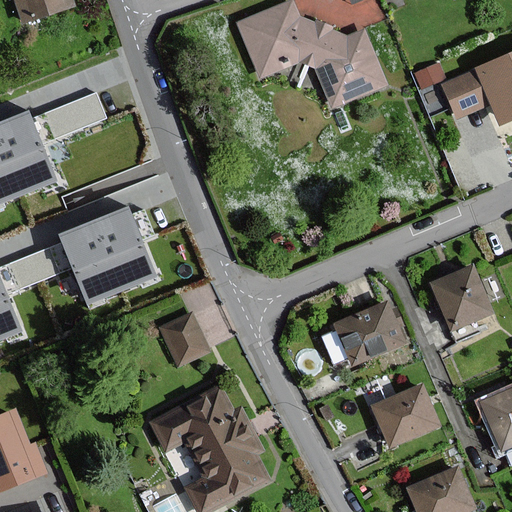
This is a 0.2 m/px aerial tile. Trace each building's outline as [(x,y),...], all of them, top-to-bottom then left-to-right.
[(71,0),(17,0),(25,22),(73,6),(71,0)] [(368,31),(355,37),(335,30),(337,27),(320,21),(319,23),(304,18),(298,2),(242,25),(264,78),(302,63),(320,69),(335,107),(390,84),(368,31)] [(511,56),(444,84),(458,118),(492,104),(501,127),(511,122),(511,56)] [(96,95),(31,121),(40,144),(105,118),(96,95)] [(0,201),(55,180),(40,144),(31,121),(28,114),(7,122),(0,124),(0,201)] [(90,301),(154,276),(139,239),(131,218),(127,209),(114,214),(103,219),(92,223),(81,227),(64,234),(67,243),(76,265),(90,301)] [(144,212),(131,218),(139,239),(153,234),(144,212)] [(0,280),(5,293),(76,265),(67,243),(0,270),(0,280)] [(473,269),(436,284),(454,328),(491,313),(473,269)] [(0,337),(20,330),(5,293),(0,280),(0,337)] [(340,325),(356,362),(405,341),(389,303),(340,325)] [(192,315),(162,329),(179,365),(209,351),(192,315)] [(375,407),(391,446),(439,426),(422,387),(375,407)] [(220,390),(155,424),(168,449),(187,439),(208,479),(191,489),(203,511),(266,479),(253,455),(264,449),(243,409),(233,414),(220,390)] [(511,390),(484,402),(503,449),(508,447),(511,457),(511,390)] [(28,448),(14,414),(0,419),(0,488),(46,471),(36,445),(28,448)] [(458,468),(410,488),(420,511),(463,511),(474,507),(458,468)]
